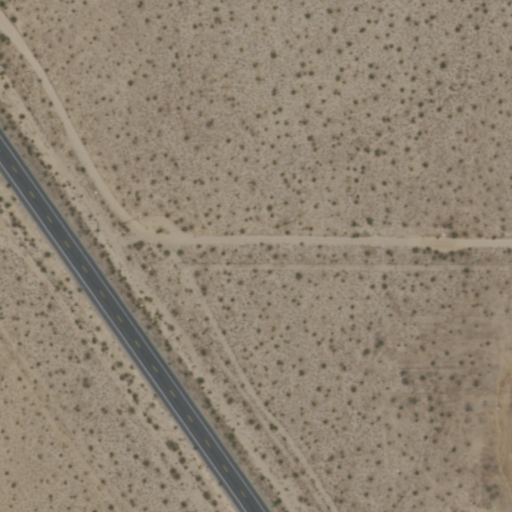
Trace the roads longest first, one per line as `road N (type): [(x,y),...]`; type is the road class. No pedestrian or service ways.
road 1 (tertiary): [(0,16),(103,193),(148,235),(511,240)]
road 2 (trunk): [(255,511),(67,245)]
